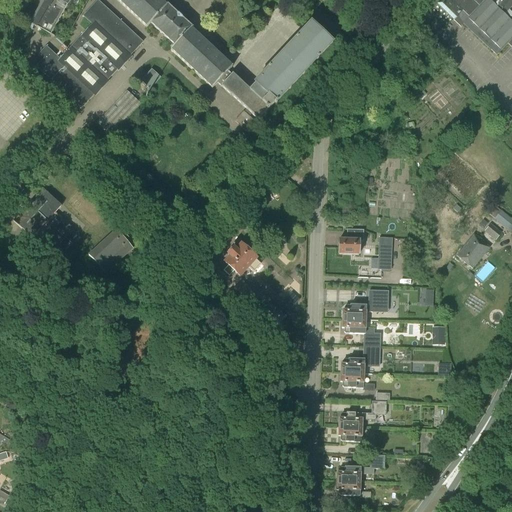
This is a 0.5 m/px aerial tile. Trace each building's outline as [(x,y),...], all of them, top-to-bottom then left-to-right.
[(275,104),(332,45),(324,38),(327,36),(320,29),(317,31),(310,24),(254,84),(255,86),(249,92),(231,76),(228,71),(231,68),(158,0),(43,0),(30,24),(50,34),(51,35),(70,0),(115,0),(146,27),(150,23),(175,46),(171,51),(211,89),(217,83),(222,87),(248,111),(246,114),(244,112),(235,121),(245,130),(253,121),(249,117),(252,114),(258,120),(274,103),(275,104)] [(511,0),(439,0),(436,4),(456,24),(460,27),(461,26),(463,24),(496,56),(508,44),(510,47),(511,48),(511,23),(509,20),(511,16),(511,13),(509,10),(511,6),(511,0)] [(131,58),(130,57),(143,43),(97,1),(82,17),(91,25),(60,60),(46,47),(31,63),(81,109),(93,96),(95,97),(108,83),(106,81),(117,70),(119,71),(131,58)] [(139,83),(148,91),(160,79),(151,70),(139,83)] [(127,91),(96,121),(109,135),(140,105),(127,91)] [(80,247),(68,236),(71,233),(72,232),(72,231),(72,230),(72,229),(72,228),(71,227),(55,213),(61,206),(42,189),(13,221),(26,234),(23,241),(46,251),(63,267),(80,247)] [(461,209),(456,205),(452,210),(457,214),(461,209)] [(511,221),(495,208),(489,215),(511,234),(511,232),(511,221)] [(484,231),(496,241),(501,234),(490,225),(484,231)] [(88,255),(105,275),(133,250),(115,230),(88,255)] [(364,230),(348,230),(347,240),(339,240),(338,255),(359,256),(359,241),(364,241),(364,230)] [(489,249),(473,236),(456,257),(471,270),(489,249)] [(253,272),(260,265),(256,260),(241,245),(235,251),(233,249),(227,255),(229,257),(224,263),(228,266),(223,271),(229,276),(233,272),(240,278),(249,268),(253,272)] [(227,297),(242,311),(256,296),(241,282),(227,297)] [(342,311),(342,320),(365,321),(365,313),(372,313),(372,307),(387,308),(388,292),(368,292),(368,307),(347,306),(344,308),(344,311),(342,311)] [(290,296),(277,310),(284,317),(298,302),(290,296)] [(373,330),(365,329),(365,321),(342,320),(341,329),(344,329),(344,332),(346,334),(364,335),(364,334),(373,334),(373,330)] [(364,335),(363,348),(379,348),(379,335),(373,334),(364,334),(364,335)] [(379,348),(363,348),(363,361),(344,360),(343,362),(343,365),(340,365),(340,375),(363,375),(363,367),(378,368),(379,348)] [(450,365),(442,365),(442,377),(450,377),(450,365)] [(371,385),(363,385),(363,375),(340,375),(340,383),(342,383),(342,387),(344,389),(363,389),(363,391),(374,391),(374,385),(371,385)] [(338,429),(361,429),(361,421),(375,421),(375,416),(385,417),(386,404),(376,403),(372,403),(371,416),(362,415),(343,414),(341,416),(340,419),(338,419),(338,429)] [(372,439),(361,439),(361,429),(338,429),(338,437),(340,438),(340,441),(342,443),(361,443),(361,445),(372,445),(372,439)] [(0,444),(1,442),(7,445),(9,440),(0,435),(0,444)] [(0,454),(0,462),(8,459),(6,453),(0,454)] [(336,482),(359,483),(360,475),(373,476),(373,470),(379,471),(384,471),(384,458),(370,457),(370,470),(360,469),(341,468),(339,470),(339,474),(337,474),(336,482)] [(31,464),(25,461),(22,467),(28,470),(31,464)] [(427,468),(420,465),(414,479),(418,480),(427,468)] [(370,493),(359,493),(359,483),(336,482),(336,491),(339,491),(338,495),(340,497),(359,498),(359,499),(370,499),(370,493)] [(403,495),(407,498),(412,492),(408,488),(403,495)] [(0,497),(10,503),(12,499),(0,492),(0,497)] [(10,503),(0,497),(0,503),(7,508),(10,503)]
